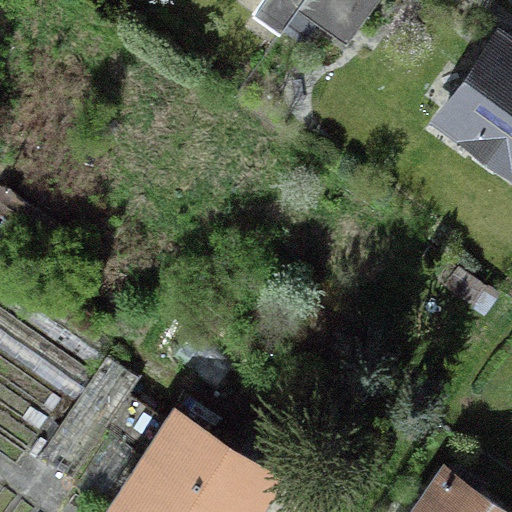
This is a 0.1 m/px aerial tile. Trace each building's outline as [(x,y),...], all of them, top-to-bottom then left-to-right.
[(302,0),(295,10),(343,46),(376,0),(302,0)] [(511,49),(496,38),(438,118),(511,171),(511,49)] [(319,438),(338,402),(192,325),(173,361),(319,438)] [(125,510),(127,511),(254,511),(280,474),(188,414),(125,510)] [(504,511),(440,469),(411,511),(504,511)]
